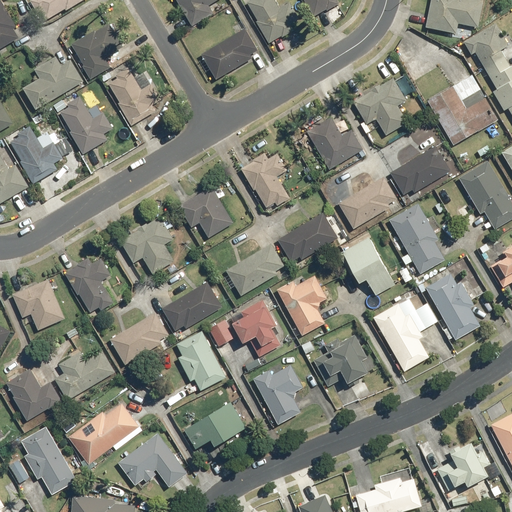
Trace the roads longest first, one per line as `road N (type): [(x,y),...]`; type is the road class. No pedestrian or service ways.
road 1 (residential): [(511,358),(443,399),(258,474),(206,511)]
road 2 (residential): [(0,246),(39,236),(217,126)]
road 3 (residential): [(217,126),(347,51),(369,34),(385,0)]
road 4 (residential): [(141,0),(217,126)]
